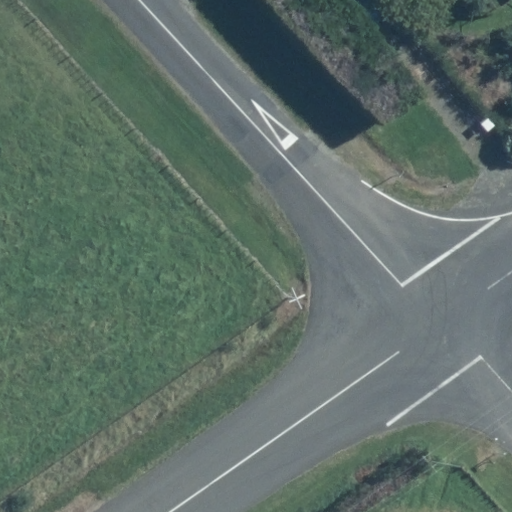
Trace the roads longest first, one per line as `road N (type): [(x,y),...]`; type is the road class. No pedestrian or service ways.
road 1 (unclassified): [(145,0),(443,322)]
road 2 (tertiary): [(171,511),(443,322)]
